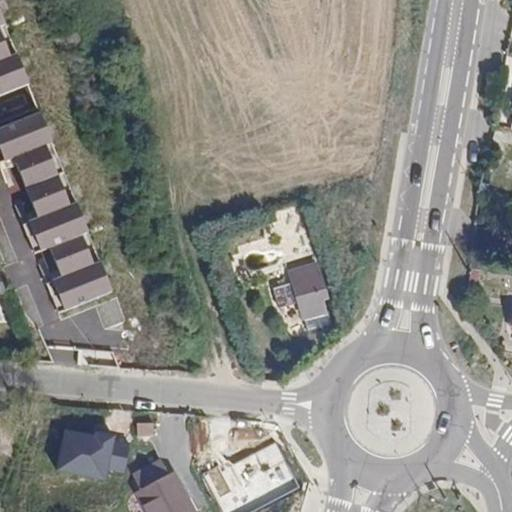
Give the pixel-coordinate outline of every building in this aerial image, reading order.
[(0,93),(29,82),(0,10),(0,93)] [(111,289),(39,110),(0,125),(0,162),(13,158),(36,215),(21,221),(34,252),(50,245),(62,275),(48,281),(59,309),(111,289)] [(328,298),(319,264),(290,272),(294,283),(275,288),(281,306),(300,300),(310,331),(330,326),(322,300),(328,298)] [(155,437),(154,422),(136,423),(137,438),(155,437)] [(91,436),(62,430),(55,472),(106,481),(108,471),(113,441),(115,433),(93,429),(91,436)] [(122,474),(128,444),(113,441),(108,471),(122,474)] [(274,443),(252,453),(276,499),(297,488),(274,443)] [(203,478),(219,511),(249,511),(276,499),(252,453),(203,478)] [(137,493),(146,511),(194,511),(173,473),(170,476),(161,462),(133,477),(141,491),(137,493)]
